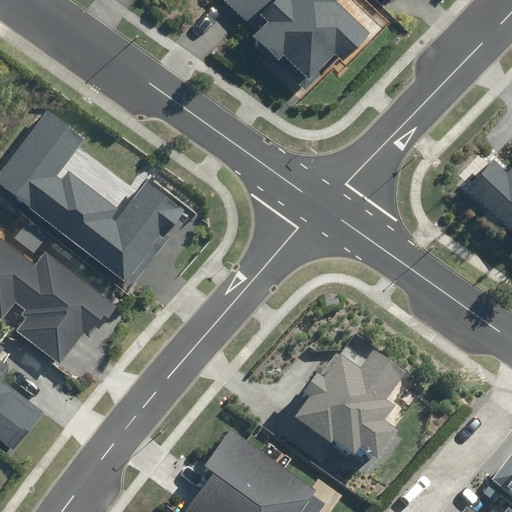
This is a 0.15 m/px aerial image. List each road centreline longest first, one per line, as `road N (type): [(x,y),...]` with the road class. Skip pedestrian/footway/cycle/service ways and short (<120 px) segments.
road 1 (residential): [(308,198),(49,511)]
road 2 (residential): [(37,0),(308,198)]
road 3 (residential): [(511,0),(308,198)]
road 4 (residential): [(308,198),(511,349)]
road 5 (residential): [(420,511),(511,403)]
